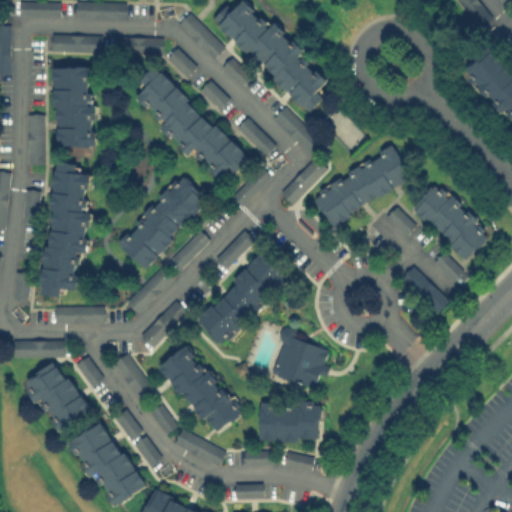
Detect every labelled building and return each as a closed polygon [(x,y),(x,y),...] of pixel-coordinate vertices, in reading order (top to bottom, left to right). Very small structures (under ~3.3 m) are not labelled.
[(58,14),(58,0),(31,0),(31,14),(58,14)] [(124,0),(74,0),(74,17),(124,17),(124,0)] [(212,19),(308,111),(323,95),(316,89),(327,78),(300,54),(303,50),(250,0),(240,0),(234,6),(229,1),(212,19)] [(493,17),(478,0),(457,0),(480,28),(493,17)] [(176,22),(211,57),(224,44),(189,9),(176,22)] [(0,74),(9,74),(10,24),(0,23),(0,74)] [(100,50),(100,32),(49,32),(49,50),(100,50)] [(163,37),(113,35),(112,50),(162,52),(163,37)] [(511,68),(488,44),(461,69),(511,121),(511,68)] [(167,57),(190,79),(200,69),(176,47),(167,57)] [(53,145),(94,145),(93,64),(53,64),(53,145)] [(251,156),(154,64),(139,79),(146,86),(133,99),(190,153),(192,151),(226,183),(251,156)] [(222,112),(232,102),(209,79),(199,89),(222,112)] [(272,116),(307,151),(319,139),(284,103),(272,116)] [(26,163),(43,163),(43,112),(26,112),(26,163)] [(311,189),(329,222),(414,178),(396,144),(311,189)] [(327,167),(314,155),(278,191),(291,203),(327,167)] [(42,293),(61,294),(61,286),(81,288),(88,210),(86,210),(90,164),(52,161),(42,293)] [(271,175),(261,165),(231,195),(241,205),(271,175)] [(0,228),(4,229),(8,169),(0,168),(0,228)] [(209,197),(180,170),(115,241),(144,268),(209,197)] [(491,230),(435,179),(409,207),(465,258),(491,230)] [(36,216),(37,189),(24,188),(23,216),(36,216)] [(385,214),(405,235),(416,224),(396,204),(385,214)] [(209,238),(198,227),(169,257),(179,268),(209,238)] [(209,261),(220,272),(252,239),(242,229),(209,261)] [(194,317),(223,346),(290,278),(261,249),(194,317)] [(463,270),(444,250),(433,260),(452,281),(463,270)] [(413,264),(401,276),(438,313),(450,301),(413,264)] [(136,312),(172,277),(160,265),(124,301),(136,312)] [(13,299),(26,299),(27,272),(14,271),(13,299)] [(186,310),(174,298),(135,337),(147,349),(186,310)] [(102,321),(102,304),(53,304),(53,321),(102,321)] [(327,344),(282,329),(269,372),(313,386),(317,373),(324,376),(328,364),(322,362),(327,344)] [(63,354),(63,338),(12,338),(12,354),(63,354)] [(157,364),(213,433),(243,409),(186,340),(157,364)] [(138,401),(152,393),(129,351),(115,359),(138,401)] [(102,375),(84,354),(73,363),(91,384),(102,375)] [(57,434),(91,413),(58,358),(23,378),(57,434)] [(257,439),(318,440),(319,400),(258,399),(257,439)] [(176,423),(159,401),(147,410),(165,433),(176,423)] [(141,430),(125,407),(114,415),(129,438),(141,430)] [(144,487),(104,420),(72,438),(112,506),(144,487)] [(218,464),(225,447),(179,427),(172,444),(218,464)] [(133,443),(149,465),(161,456),(144,434),(133,443)] [(244,465),(271,464),(270,449),(243,450),(244,465)] [(310,470),(313,456),(285,450),(282,464),(310,470)] [(234,497),(265,496),(265,482),(234,483),(234,497)] [(207,511),(151,490),(142,511),(207,511)]
